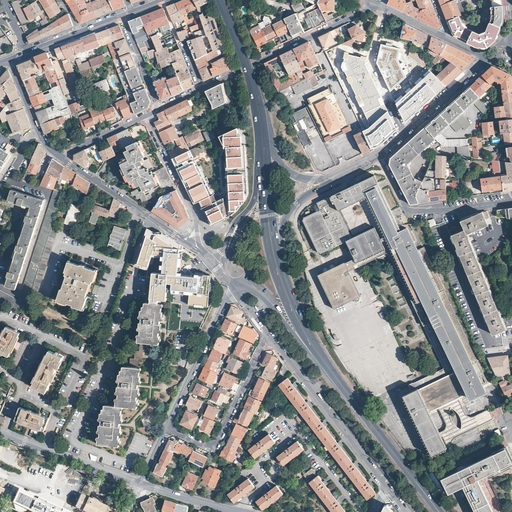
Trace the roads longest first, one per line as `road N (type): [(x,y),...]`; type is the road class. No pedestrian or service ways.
road 1 (residential): [(269,334),(388,490)]
road 2 (primary): [(440,511),(320,357)]
road 3 (residential): [(202,88),(372,1)]
road 4 (residential): [(166,428),(216,444),(269,334)]
road 5 (residential): [(511,201),(408,210),(379,155)]
road 6 (residential): [(166,428),(236,289)]
road 7 (residential): [(0,432),(140,484)]
road 8 (tertiary): [(379,155),(486,57)]
road 9 (residential): [(60,156),(174,233)]
road 10 (primary): [(261,127),(246,61),(220,0)]
